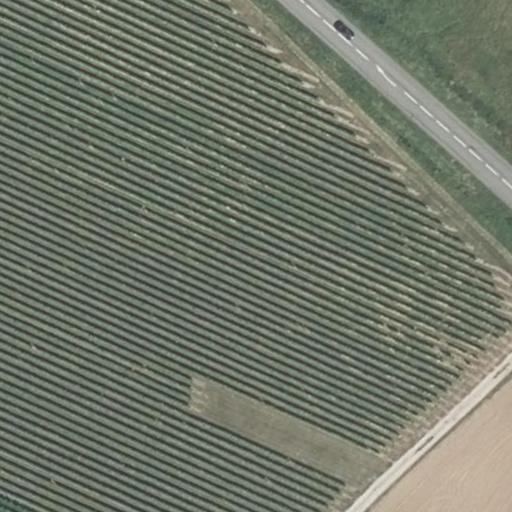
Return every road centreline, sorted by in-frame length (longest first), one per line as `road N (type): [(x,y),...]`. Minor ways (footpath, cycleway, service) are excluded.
road 1 (secondary): [(511,190),(297,0)]
road 2 (track): [(356,511),(511,358)]
